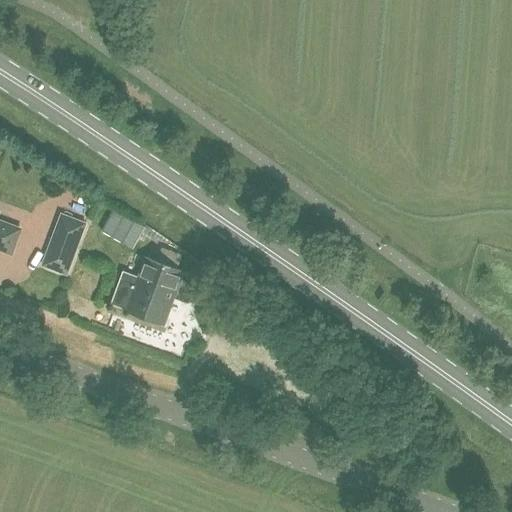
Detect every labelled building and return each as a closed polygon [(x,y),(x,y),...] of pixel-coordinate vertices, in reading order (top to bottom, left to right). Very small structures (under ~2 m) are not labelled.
[(87,214),(90,205),(70,198),(67,207),(87,214)] [(113,211),(102,231),(133,247),(144,227),(113,211)] [(67,274),(86,223),(62,214),(43,265),(67,274)] [(0,248),(12,253),(21,229),(0,221),(0,248)] [(127,310),(164,323),(175,293),(189,298),(193,285),(180,280),(183,271),(176,268),(180,258),(162,251),(158,260),(147,256),(140,277),(124,271),(112,303),(128,309),(127,310)]
